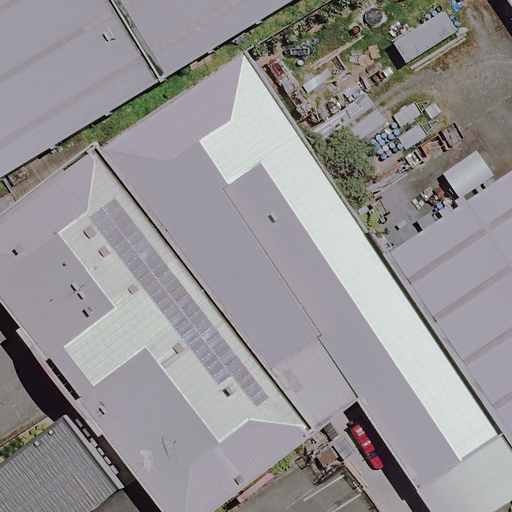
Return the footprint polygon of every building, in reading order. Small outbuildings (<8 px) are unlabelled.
[(0,0),(0,172),(154,80),(105,0),(0,0)] [(105,0),(154,80),(288,0),(105,0)] [(511,0),(476,0),(511,54),(511,0)] [(444,11),(395,47),(412,71),(462,35),(444,11)] [(426,511),(497,511),(511,502),(511,442),(375,246),(236,48),(95,146),(301,440),(352,405),(426,511)] [(197,511),(301,440),(95,146),(0,211),(0,296),(150,511),(197,511)] [(511,151),(375,246),(511,442),(511,151)]
